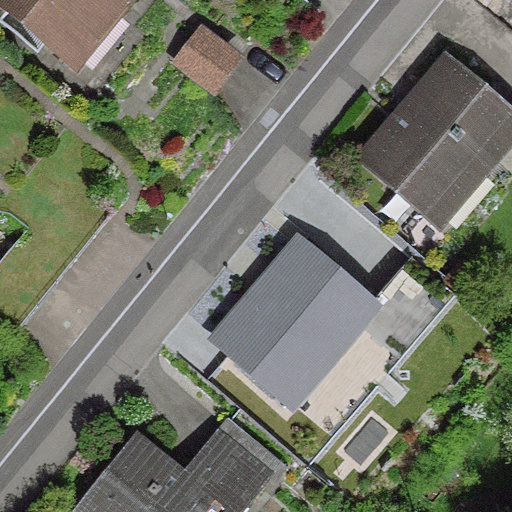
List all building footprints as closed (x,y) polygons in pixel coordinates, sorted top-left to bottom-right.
[(0,0),(0,11),(67,66),(120,0),(0,0)] [(210,22),(180,61),(226,95),(256,55),(210,22)] [(465,161),(476,170),(511,128),(440,66),(359,159),(421,212),(465,161)] [(292,248),(212,341),(274,394),(318,342),(329,351),(364,310),(292,248)] [(131,442),(73,511),(234,511),(263,477),(213,437),(178,480),(131,442)]
